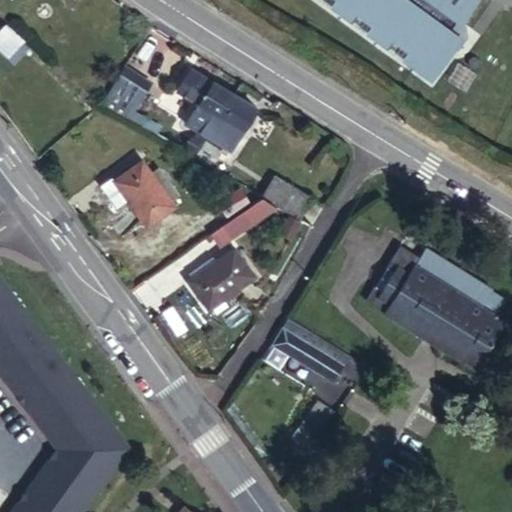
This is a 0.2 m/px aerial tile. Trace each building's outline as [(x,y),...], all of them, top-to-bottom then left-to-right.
[(347,0),(348,5),(379,0),(384,31),(415,27),(420,57),(451,53),(449,35),(465,13),(467,15),(477,0),(347,0)] [(0,40),(0,56),(6,65),(28,49),(14,30),(0,40)] [(28,49),(6,65),(11,72),(33,56),(28,49)] [(101,103),(127,119),(147,84),(121,68),(101,103)] [(227,104),(233,94),(188,68),(177,88),(197,101),(186,119),(210,133),(211,131),(227,104)] [(253,105),(233,94),(227,104),(211,131),(210,133),(230,145),(253,105)] [(186,147),(197,154),(205,140),(194,134),(186,147)] [(205,140),(197,154),(213,163),(220,149),(205,140)] [(172,205),(169,201),(154,181),(161,176),(154,168),(148,172),(138,159),(112,178),(145,224),(172,205)] [(154,181),(169,201),(177,195),(163,177),(161,176),(154,181)] [(280,209),(295,217),(306,198),(281,182),(270,203),(280,209)] [(238,190),(215,205),(222,217),(246,202),(238,190)] [(219,235),(224,242),(234,236),(229,228),(219,235)] [(234,236),(224,242),(227,246),(237,240),(234,236)] [(395,243),(361,300),(472,368),(502,320),(495,316),(505,299),(489,290),(490,287),(421,245),(415,255),(395,243)] [(208,269),(201,274),(188,283),(207,310),(251,279),(233,252),(208,269)] [(198,270),(201,274),(208,269),(206,265),(198,270)] [(0,376),(54,448),(7,511),(78,511),(95,489),(90,485),(118,447),(84,402),(89,398),(0,282),(0,376)] [(289,322),(274,346),(331,381),(338,369),(353,378),(361,366),(289,322)] [(321,393),(304,418),(317,427),(335,402),(321,393)] [(84,402),(118,447),(90,485),(95,489),(125,447),(89,398),(84,402)]
